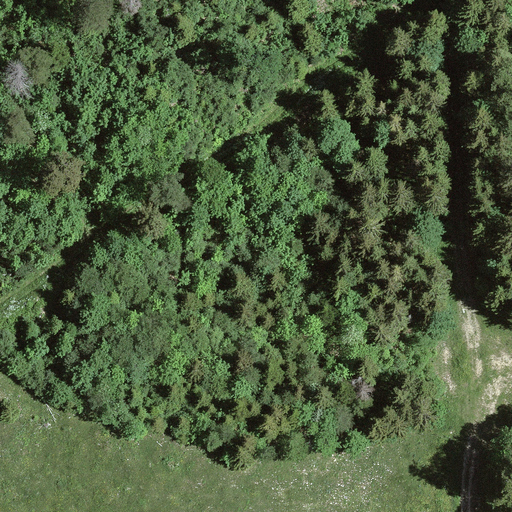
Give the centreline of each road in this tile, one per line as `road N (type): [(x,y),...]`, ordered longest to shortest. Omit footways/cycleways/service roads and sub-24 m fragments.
road 1 (track): [(410,0),(388,30),(305,82),(199,175),(0,312)]
road 2 (track): [(472,511),(454,0)]
